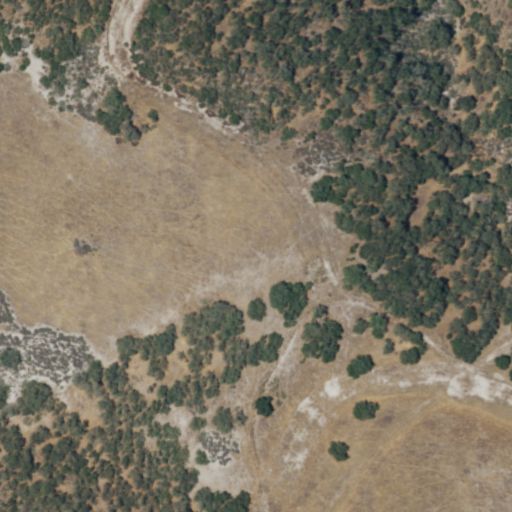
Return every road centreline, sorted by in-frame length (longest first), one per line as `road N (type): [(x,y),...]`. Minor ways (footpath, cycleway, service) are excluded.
road 1 (track): [(457,379),(371,379),(311,412),(266,511)]
road 2 (track): [(330,511),(390,433),(511,345)]
